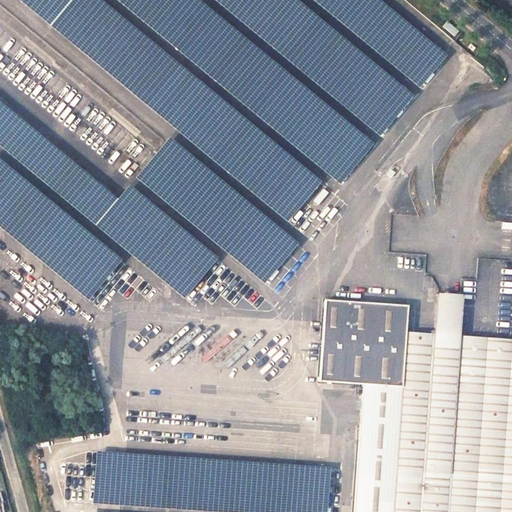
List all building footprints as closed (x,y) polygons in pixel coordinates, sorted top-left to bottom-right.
[(310,0),(418,87),(444,55),(375,0),(310,0)] [(268,279),(296,243),(163,140),(136,175),(268,279)] [(0,229),(88,297),(120,255),(0,164),(0,229)] [(433,335),(459,337),(463,280),(438,278),(433,335)] [(511,511),(511,340),(459,337),(433,335),(405,333),(403,333),(405,308),(324,303),(319,384),(362,386),(354,511),(511,511)]
